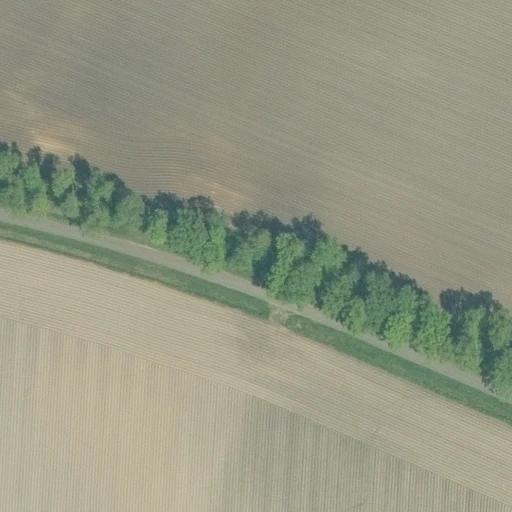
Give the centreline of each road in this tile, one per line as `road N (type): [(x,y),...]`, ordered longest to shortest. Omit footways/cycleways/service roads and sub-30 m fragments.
road 1 (unclassified): [(511,398),(286,306),(0,216)]
road 2 (track): [(286,306),(167,511)]
